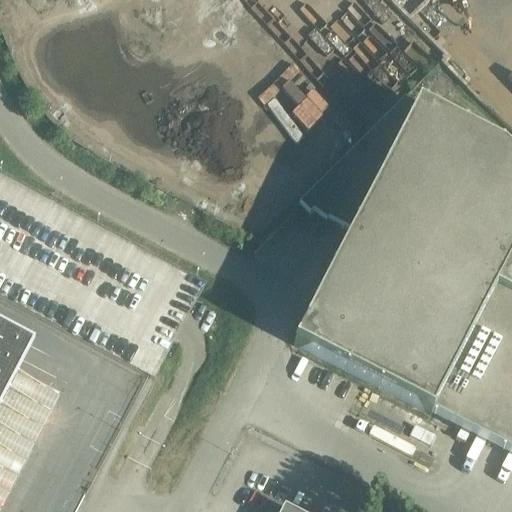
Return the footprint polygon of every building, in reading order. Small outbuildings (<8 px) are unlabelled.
[(62,0),(18,0),(16,3),(38,25),(62,0)] [(139,0),(125,0),(118,7),(147,36),(161,21),(139,0)] [(139,0),(161,21),(175,7),(167,0),(139,0)] [(181,0),(175,7),(203,35),(217,21),(195,0),(181,0)] [(224,0),(195,0),(217,21),(231,7),(224,0)] [(338,0),(326,0),(318,9),(347,37),(361,22),(338,0)] [(133,50),(147,36),(118,7),(104,22),(133,50)] [(161,21),(189,50),(203,35),(175,7),(161,21)] [(333,51),(347,37),(318,9),(304,23),(333,51)] [(175,64),(189,50),(161,21),(147,36),(175,64)] [(133,50),(104,22),(90,36),(119,64),(133,50)] [(347,37),(375,65),(390,51),(361,22),(347,37)] [(319,65),(333,51),(304,23),(290,37),(319,65)] [(90,36),(76,50),(104,78),(119,64),(90,36)] [(147,36),(133,50),(161,78),(175,64),(147,36)] [(305,80),(319,65),(290,37),(276,51),(305,80)] [(347,37),(333,51),(361,79),(375,65),(347,37)] [(90,92),(104,78),(76,50),(62,64),(90,92)] [(147,92),(161,78),(133,50),(119,64),(147,92)] [(305,80),(276,51),(262,65),(291,94),(305,80)] [(319,65),(347,94),(361,79),(333,51),(319,65)] [(47,78),(76,107),(90,92),(62,64),(61,64),(47,78)] [(133,106),(147,92),(119,64),(104,78),(133,106)] [(291,94),(262,65),(248,80),(277,108),(291,94)] [(347,94),(319,65),(305,80),(333,108),(347,94)] [(76,107),(47,78),(29,96),(58,125),(76,107)] [(90,92),(119,121),(133,106),(104,78),(90,92)] [(262,122),(277,108),(248,80),(234,94),(262,122)] [(305,80),(291,94),(319,122),(333,108),(305,80)] [(90,92),(76,107),(105,135),(119,121),(90,92)] [(262,122),(234,94),(220,108),(248,136),(262,122)] [(305,136),(319,122),(291,94),(277,108),(305,136)] [(351,235),(293,347),(430,418),(511,459),(511,177),(417,108),(416,109),(404,102),(298,207),(309,218),(312,215),(325,224),(327,222),(351,235)] [(105,135),(76,107),(58,125),(88,153),(105,135)] [(220,108),(206,122),(234,151),(248,136),(220,108)] [(277,108),(262,122),(291,150),(305,136),(277,108)] [(220,165),(234,151),(206,122),(192,137),(220,165)] [(262,122),(248,136),(277,165),(291,150),(262,122)] [(177,150),(206,179),(220,165),(192,137),(191,136),(177,150)] [(263,179),(277,165),(248,136),(234,151),(263,179)] [(206,179),(177,150),(148,180),(184,201),(206,179)] [(263,179),(234,151),(220,165),(249,193),(263,179)] [(206,179),(235,208),(249,194),(249,193),(220,165),(206,179)] [(0,295),(88,343),(154,379),(195,301),(205,284),(0,173),(0,295)] [(206,179),(184,201),(220,223),(235,208),(206,179)] [(0,407),(33,344),(0,326),(0,407)]
